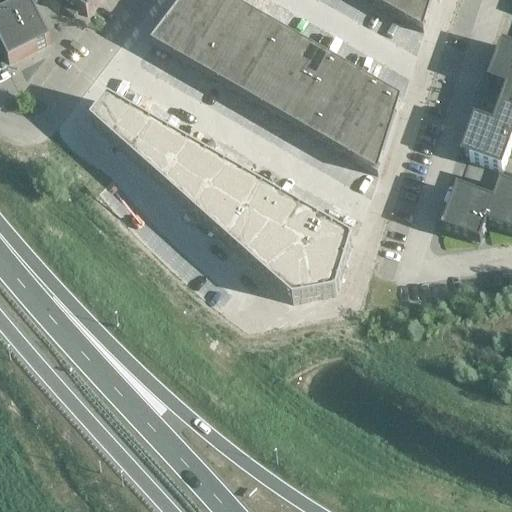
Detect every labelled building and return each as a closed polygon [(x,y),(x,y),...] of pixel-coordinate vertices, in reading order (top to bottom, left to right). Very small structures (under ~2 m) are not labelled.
[(0,0),(0,8),(17,0),(0,0)] [(100,0),(62,0),(87,19),(100,0)] [(219,0),(199,0),(159,53),(385,183),(409,109),(219,0)] [(361,0),(431,40),(443,0),(361,0)] [(50,45),(29,4),(0,18),(0,49),(8,66),(50,45)] [(511,51),(501,48),(487,86),(505,93),(499,111),(511,115),(511,51)] [(115,110),(98,132),(300,312),(344,304),(360,251),(115,110)] [(511,115),(499,111),(492,129),(474,122),(460,160),(501,175),(511,146),(511,115)] [(511,192),(500,188),(493,206),(494,206),(485,229),(486,229),(511,238),(511,192)] [(494,206),(493,206),(456,193),(441,234),(479,248),(486,229),(485,229),(494,206)]
